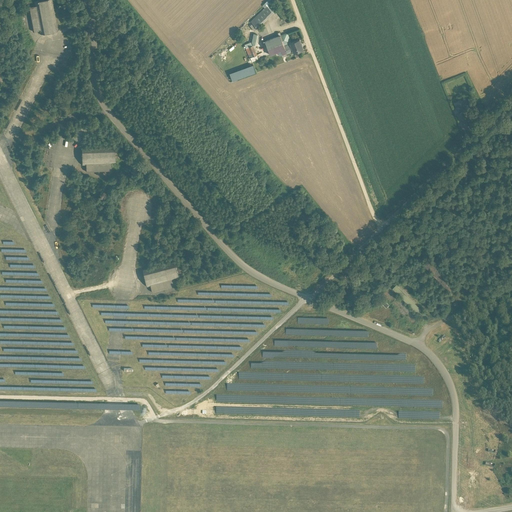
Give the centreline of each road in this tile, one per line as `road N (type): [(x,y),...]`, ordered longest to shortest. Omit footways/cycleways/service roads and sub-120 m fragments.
road 1 (unclassified): [(86,0),(93,74),(108,109),(246,268),(306,298)]
road 2 (unclassified): [(306,298),(416,342),(438,362),(456,407),(453,511)]
road 3 (unclassified): [(511,99),(334,273)]
road 4 (track): [(292,0),(382,226)]
